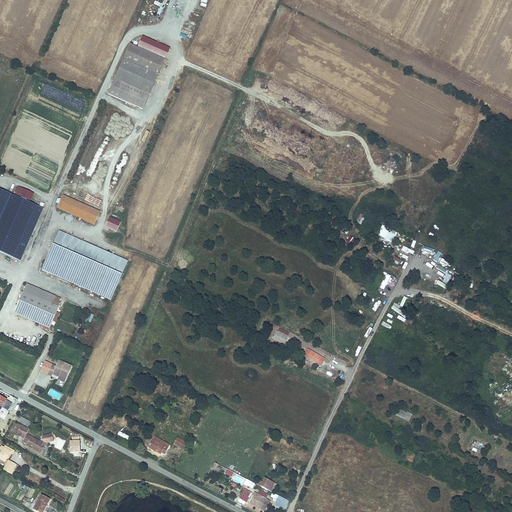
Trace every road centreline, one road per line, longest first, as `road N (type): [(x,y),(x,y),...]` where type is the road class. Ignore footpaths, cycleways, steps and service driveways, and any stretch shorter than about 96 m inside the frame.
road 1 (unclassified): [(412,253),(288,511)]
road 2 (residential): [(248,511),(99,437)]
road 3 (track): [(95,511),(111,485),(133,479),(215,511)]
